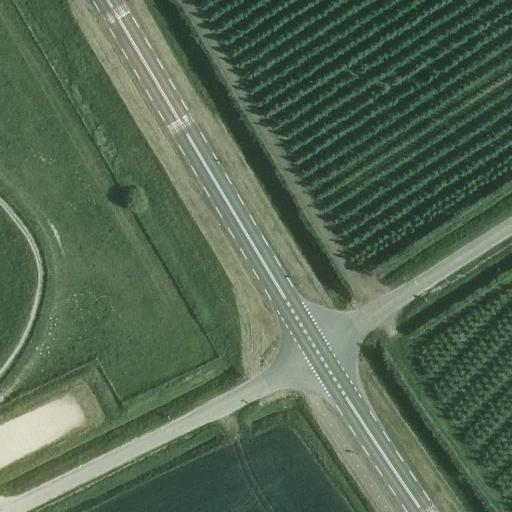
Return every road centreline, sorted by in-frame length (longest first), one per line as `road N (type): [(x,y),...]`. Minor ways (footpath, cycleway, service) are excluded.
road 1 (primary): [(315,350),(106,0)]
road 2 (unclassified): [(315,350),(16,511)]
road 3 (unclassified): [(315,350),(511,232)]
road 4 (primary): [(421,511),(315,350)]
